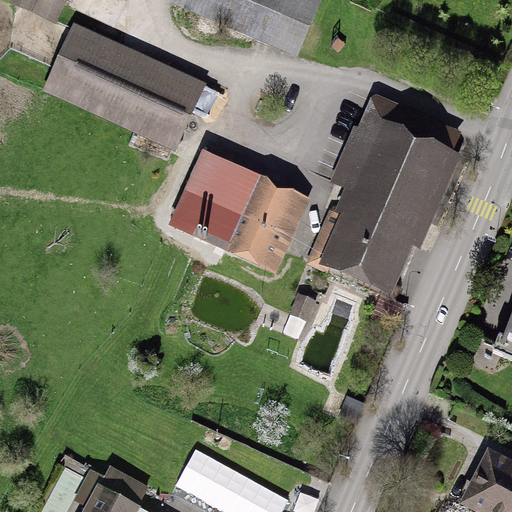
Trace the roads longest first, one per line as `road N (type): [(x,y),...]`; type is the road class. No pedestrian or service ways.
road 1 (track): [(150,0),(160,33),(190,56),(394,91),(511,142)]
road 2 (primary): [(352,511),(500,166)]
